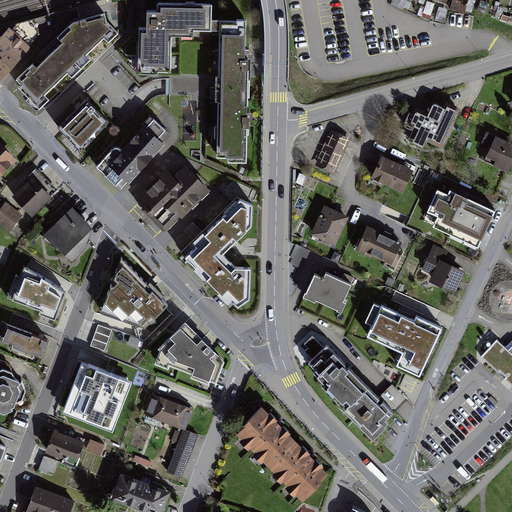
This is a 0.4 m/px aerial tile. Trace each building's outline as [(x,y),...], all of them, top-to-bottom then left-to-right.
[(212,5),(157,4),(157,12),(147,12),(147,28),(139,28),(138,74),(158,75),(158,72),(171,73),(172,37),(194,38),(194,32),(219,32),(218,88),(217,158),(228,159),(228,163),(247,163),(249,60),(245,59),(246,21),(237,20),(237,21),(221,21),(221,20),(212,20),(212,5)] [(60,42),(55,47),(81,74),(95,60),(91,57),(106,43),(110,47),(121,36),(100,14),(71,23),(56,38),(60,42)] [(0,36),(0,79),(1,80),(31,48),(9,29),(1,38),(0,36)] [(18,84),(14,87),(38,112),(50,102),(46,98),(69,75),(74,80),(81,74),(55,47),(33,67),(30,63),(13,79),(18,84)] [(91,103),(85,98),(57,126),(83,151),(111,123),(91,103)] [(454,109),(433,101),(420,132),(441,141),(454,109)] [(170,136),(148,117),(100,169),(121,189),(170,136)] [(348,139),(331,132),(318,164),(335,171),(348,139)] [(511,156),(511,144),(495,138),(485,161),(507,170),(511,156)] [(0,175),(15,160),(0,144),(0,175)] [(410,168),(380,156),(371,179),(401,191),(410,168)] [(207,190),(183,164),(139,206),(164,232),(207,190)] [(52,198),(33,178),(13,197),(32,217),(52,198)] [(495,210),(450,188),(448,193),(437,188),(427,210),(437,215),(435,219),(480,240),(495,210)] [(253,205),(240,201),(238,203),(236,201),(224,213),(226,215),(206,235),(205,233),(194,244),(196,247),(185,259),(195,269),(193,271),(205,284),(207,282),(219,294),(217,296),(230,308),(233,304),(238,308),(249,300),(251,269),(235,269),(233,266),(223,255),(234,244),(252,226),(253,205)] [(22,216),(6,203),(0,209),(0,223),(9,231),(22,216)] [(92,229),(72,208),(44,237),(72,262),(84,251),(92,229)] [(346,218),(324,208),(312,235),(334,245),(346,218)] [(400,243),(368,230),(360,250),(391,263),(400,243)] [(449,251),(433,244),(422,269),(433,274),(429,282),(455,294),(465,271),(459,268),(460,266),(445,259),(449,251)] [(310,252),(297,246),(291,257),(293,258),(290,263),(302,269),(310,252)] [(341,255),(335,252),(332,260),(338,262),(341,255)] [(167,305),(121,257),(101,313),(144,328),(167,305)] [(66,292),(24,267),(12,300),(41,311),(40,315),(55,320),(66,292)] [(324,278),(315,274),(305,297),(341,314),(346,301),(344,300),(351,284),(341,280),(327,273),(324,278)] [(343,277),(341,280),(351,284),(353,278),(344,274),(343,277)] [(414,321),(382,305),(367,337),(402,354),(396,366),(420,378),(443,329),(416,317),(414,321)] [(222,361),(183,321),(157,347),(153,363),(215,381),(222,361)] [(47,337),(1,322),(0,326),(0,348),(38,362),(47,337)] [(112,331),(98,326),(94,337),(91,346),(104,351),(112,331)] [(133,334),(130,340),(143,347),(150,333),(143,329),(138,338),(133,334)] [(393,414),(327,345),(325,347),(312,335),(303,344),(307,348),(303,351),(311,359),(307,363),(315,371),(313,373),(325,385),(322,388),(373,440),(385,429),(384,428),(388,424),(385,421),(393,414)] [(511,387),(511,354),(507,350),(497,341),(481,358),(511,387)] [(131,382),(82,362),(63,411),(112,430),(131,382)] [(10,376),(0,372),(0,416),(11,415),(19,389),(10,376)] [(193,410),(153,396),(146,416),(186,429),(193,410)] [(278,424),(262,408),(234,435),(266,466),(293,439),(278,424)] [(196,435),(181,430),(167,472),(182,477),(196,435)] [(84,444),(53,432),(45,453),(76,465),(84,444)] [(311,457),(293,439),(266,466),(302,503),(330,476),(311,457)] [(104,446),(91,440),(86,450),(99,456),(104,446)] [(58,462),(44,456),(41,463),(39,470),(53,475),(58,462)] [(160,511),(169,491),(118,472),(108,499),(145,511),(160,511)] [(69,511),(73,501),(34,487),(29,501),(60,511),(69,511)] [(60,511),(29,501),(25,511),(60,511)]
